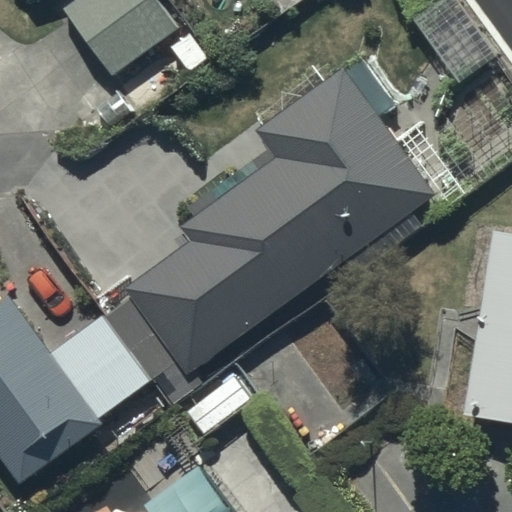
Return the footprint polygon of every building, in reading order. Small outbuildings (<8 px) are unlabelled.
[(74,0),(67,6),(116,73),(184,22),(167,0),(74,0)] [(463,69),(498,46),(467,2),(445,17),(450,23),(438,32),(463,69)] [(190,372),(349,255),(359,269),(399,240),(389,226),(439,189),(346,63),(260,126),(273,144),(256,156),(262,164),(184,221),(197,237),(130,286),(137,296),(120,308),(161,364),(176,353),(190,372)] [(511,227),(497,225),(468,410),(511,417),(511,227)] [(0,446),(24,479),(107,418),(103,413),(154,376),(106,311),(54,349),(11,290),(0,298),(0,446)] [(256,393),(237,370),(189,408),(208,432),(256,393)] [(241,511),(204,460),(147,500),(155,511),(241,511)]
